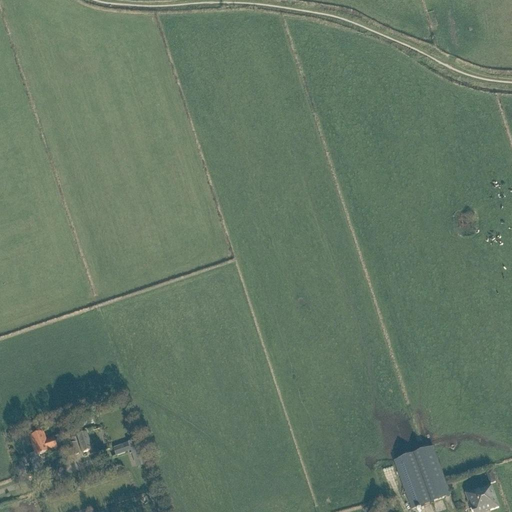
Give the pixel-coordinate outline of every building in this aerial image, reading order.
[(91,417),(76,423),(78,430),(94,424),(91,417)] [(71,446),(70,446),(74,457),(80,455),(76,444),(75,444),(73,440),(76,438),(82,455),(93,452),(87,434),(77,437),(77,435),(68,438),(71,446)] [(54,439),(45,442),(43,435),(30,440),(36,454),(28,457),(34,472),(41,470),(40,467),(42,466),(39,458),(50,454),(49,452),(58,450),(54,439)] [(139,440),(113,449),(116,457),(132,451),(131,448),(133,448),(135,453),(132,454),(138,469),(148,464),(139,440)] [(64,448),(68,459),(74,457),(70,446),(64,448)] [(433,448),(393,463),(411,511),(451,497),(433,448)] [(113,469),(107,471),(110,478),(115,476),(113,469)] [(472,511),(494,511),(499,510),(494,497),(493,497),(489,486),(468,494),(472,505),(470,505),(472,511)]
